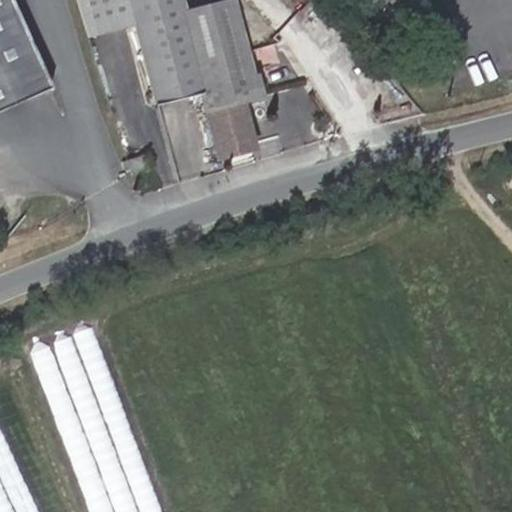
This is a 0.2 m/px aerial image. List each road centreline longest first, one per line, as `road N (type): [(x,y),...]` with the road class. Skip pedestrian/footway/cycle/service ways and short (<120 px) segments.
road 1 (unclassified): [(0,292),(278,187),(511,126)]
road 2 (unknown): [(82,127),(33,0)]
road 3 (unknown): [(127,244),(82,127)]
